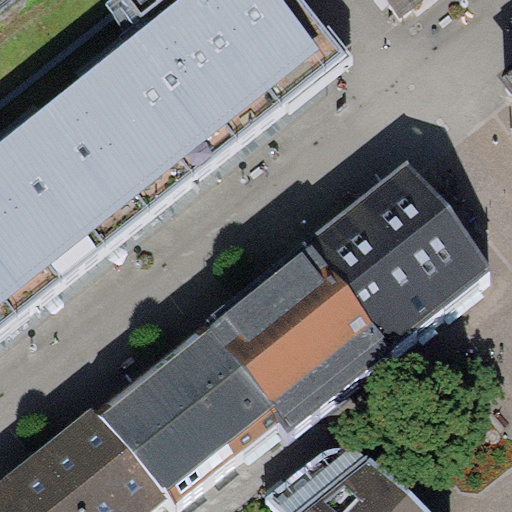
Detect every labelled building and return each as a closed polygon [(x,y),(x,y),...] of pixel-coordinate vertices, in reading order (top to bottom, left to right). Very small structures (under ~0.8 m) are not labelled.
[(290,116),(346,72),(288,0),(0,0),(0,344),(66,293),(205,183),(231,162),(290,116)] [(383,0),(400,19),(424,0),(383,0)] [(373,208),(306,262),(386,367),(489,284),(408,180),(373,208)] [(306,262),(203,342),(280,433),(290,444),(386,367),(306,262)] [(203,342),(100,424),(166,508),(170,511),(182,511),(280,433),(203,342)] [(479,392),(468,395),(470,405),(482,403),(479,392)] [(100,424),(8,496),(20,511),(160,511),(166,508),(100,424)] [(325,464),(269,509),(272,511),(415,511),(371,470),(369,473),(358,464),(348,460),(340,460),(332,460),(325,464)] [(20,511),(8,496),(0,502),(0,511),(20,511)]
